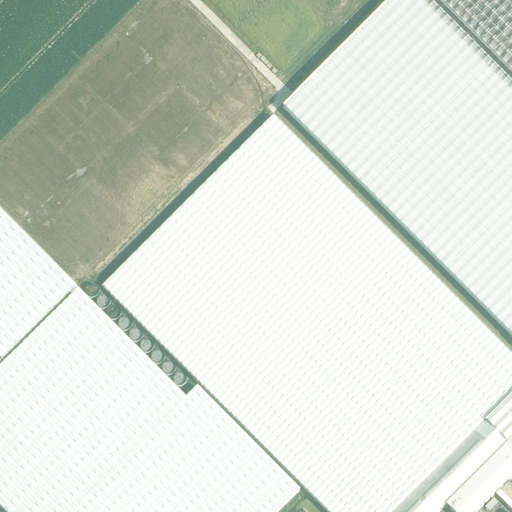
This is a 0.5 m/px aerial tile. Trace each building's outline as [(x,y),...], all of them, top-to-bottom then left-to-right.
[(0,0),(0,183),(77,260),(337,0),(0,0)] [(427,0),(392,0),(283,110),(369,196),(511,339),(511,395),(486,422),(508,443),(511,439),(511,85),(502,75),(427,0)] [(511,0),(438,0),(511,73),(511,0)] [(511,356),(273,118),(102,287),(171,355),(238,423),(326,511),(395,511),(486,422),(491,416),(511,395),(511,356)] [(0,361),(1,363),(69,295),(76,288),(0,211),(0,361)] [(0,368),(0,508),(3,511),(278,511),(299,491),(197,388),(186,399),(78,291),(72,297),(0,368)] [(486,422),(395,511),(439,511),(445,506),(508,443),(486,422)] [(511,447),(508,443),(445,506),(451,511),(477,511),(492,497),(493,497),(509,480),(510,480),(511,477),(511,447)]
